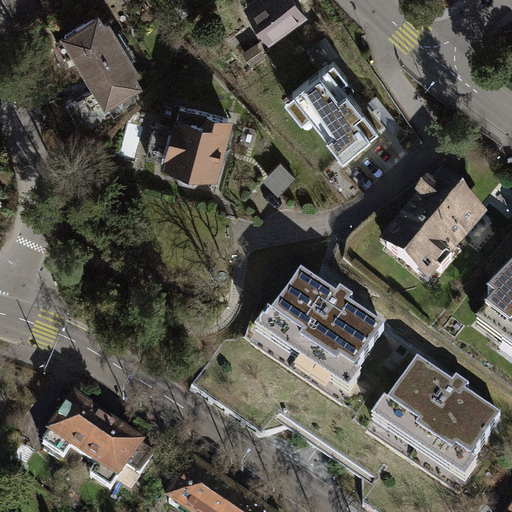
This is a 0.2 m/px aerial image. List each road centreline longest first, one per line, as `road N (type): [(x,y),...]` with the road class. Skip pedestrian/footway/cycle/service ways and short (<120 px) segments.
road 1 (unclassified): [(340,511),(237,441),(44,332),(0,318)]
road 2 (residential): [(0,308),(40,199),(0,54)]
